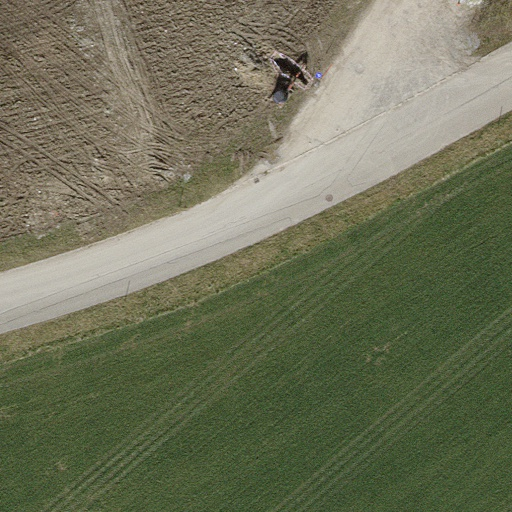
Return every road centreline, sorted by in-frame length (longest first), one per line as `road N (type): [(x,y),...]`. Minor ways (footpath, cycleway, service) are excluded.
road 1 (unclassified): [(0,302),(130,265),(279,202),(511,78)]
road 2 (track): [(279,202),(421,0)]
